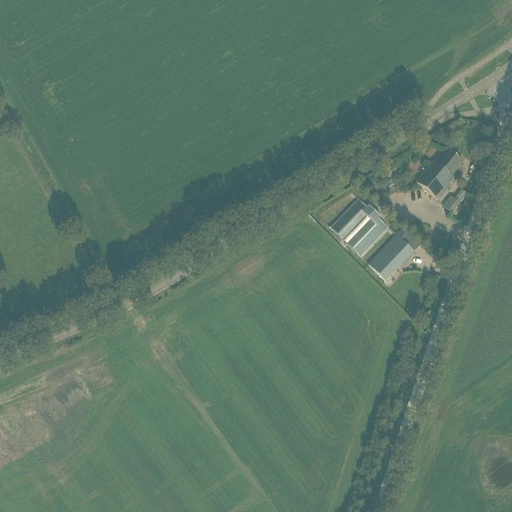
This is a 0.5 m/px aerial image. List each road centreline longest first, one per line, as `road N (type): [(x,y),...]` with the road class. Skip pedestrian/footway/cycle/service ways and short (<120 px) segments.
road 1 (tertiary): [(0,362),(118,311),(495,78)]
road 2 (unclassified): [(378,511),(500,135),(506,108),(495,78)]
